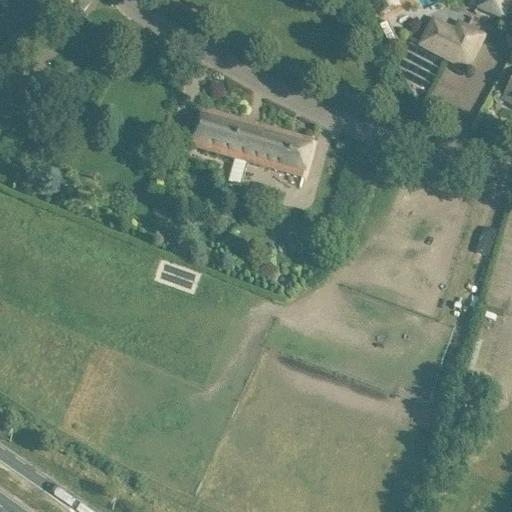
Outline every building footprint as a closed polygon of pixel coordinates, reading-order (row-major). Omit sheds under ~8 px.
[(51,6),(43,0),(17,0),(9,13),(35,30),(51,6)] [(395,0),(372,0),(381,17),(400,8),(395,0)] [(511,0),(472,0),(470,6),(510,23),(511,18),(511,0)] [(458,35),(444,29),(440,37),(432,33),(424,48),(469,71),(486,40),(462,27),(458,35)] [(197,131),(193,147),(236,159),(247,163),(248,163),(304,179),(309,163),(314,143),(257,127),(202,112),(197,131)]
